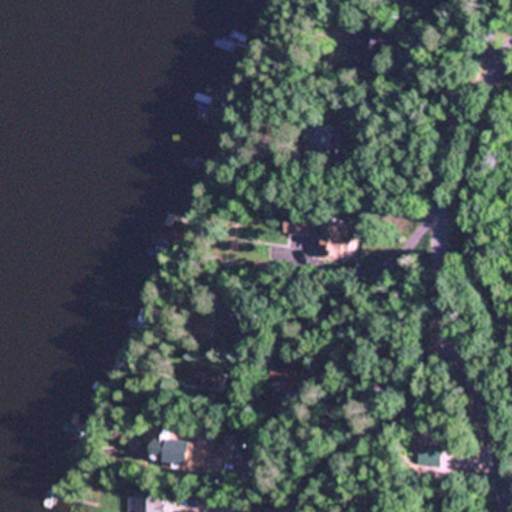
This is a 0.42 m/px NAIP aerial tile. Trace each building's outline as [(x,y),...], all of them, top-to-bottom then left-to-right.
[(344,69),(366,73),(372,36),(351,32),(344,69)] [(308,154),(334,153),(333,125),(308,126),(308,154)] [(314,237),(314,215),(286,215),(286,237),(314,237)] [(352,239),(345,238),(346,225),(326,223),(323,257),(351,259),(352,239)] [(242,345),(256,343),(253,321),(238,323),(242,345)] [(218,390),(220,372),(190,369),(189,381),(197,382),(196,388),(218,390)]
